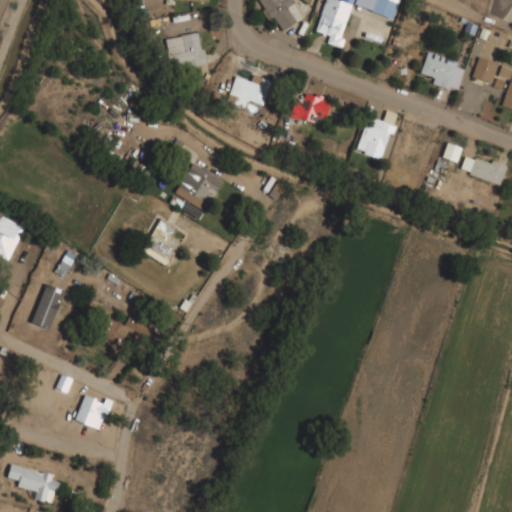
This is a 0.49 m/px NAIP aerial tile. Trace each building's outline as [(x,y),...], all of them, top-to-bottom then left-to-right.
[(259,0),(279,31),(301,18),(290,0),(259,0)] [(340,37),(352,0),(339,0),(339,2),(333,0),(324,0),(314,30),(328,35),(326,43),(340,47),(343,38),(340,37)] [(354,0),(353,4),(391,19),(398,0),(354,0)] [(204,63),(199,32),(165,38),(170,69),(204,63)] [(490,83),(497,63),(477,56),(470,76),(490,83)] [(431,83),(456,91),(463,69),(424,57),(419,73),(433,77),(431,83)] [(511,70),(511,71),(500,106),(511,109),(511,70)] [(247,100),(262,105),(270,81),(261,78),(259,84),(234,76),(226,101),(245,107),(247,100)] [(328,104),(320,101),(322,97),(305,92),(301,104),(293,102),(289,115),(313,123),(315,115),(324,118),(328,104)] [(388,132),(390,132),(396,113),(385,110),(382,120),(366,115),(355,150),(380,158),(388,132)] [(455,162),(460,147),(445,142),(441,157),(455,162)] [(505,167),(464,154),(458,171),(499,183),(505,167)] [(222,181),(192,161),(172,191),(202,211),(222,181)] [(0,256),(7,260),(22,227),(0,216),(0,256)] [(141,253),(168,265),(178,241),(170,237),(174,226),(156,219),(141,253)] [(62,277),(75,255),(66,249),(53,272),(62,277)] [(121,345),(125,336),(145,344),(152,328),(127,317),(123,325),(105,316),(97,334),(121,345)] [(104,397),(102,402),(83,395),(73,420),(99,429),(110,400),(104,397)] [(35,491),(33,499),(52,503),(57,481),(50,479),(52,474),(9,463),(5,477),(17,480),(16,486),(35,491)]
